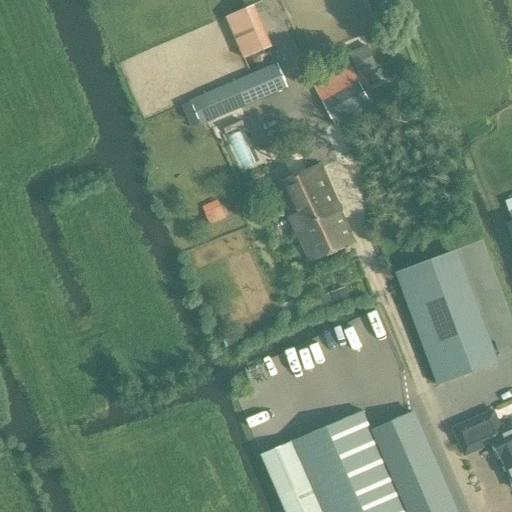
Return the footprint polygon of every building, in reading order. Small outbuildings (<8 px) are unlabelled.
[(369,100),(347,58),(310,77),(333,121),(369,100)] [(215,120),(288,89),(278,63),(203,94),(189,100),(190,103),(200,125),(200,126),(215,120)] [(200,125),(190,103),(182,106),(192,128),(200,125)] [(276,185),(293,224),(337,204),(320,166),(276,185)] [(310,262),(355,244),(337,204),(293,224),(310,262)] [(492,365),(450,252),(396,272),(438,385),(492,365)] [(371,431),(362,411),(261,455),(286,511),(456,511),(429,449),(413,413),(371,431)] [(511,428),(503,433),(493,411),(453,429),(465,456),(496,442),(511,478),(511,428)]
